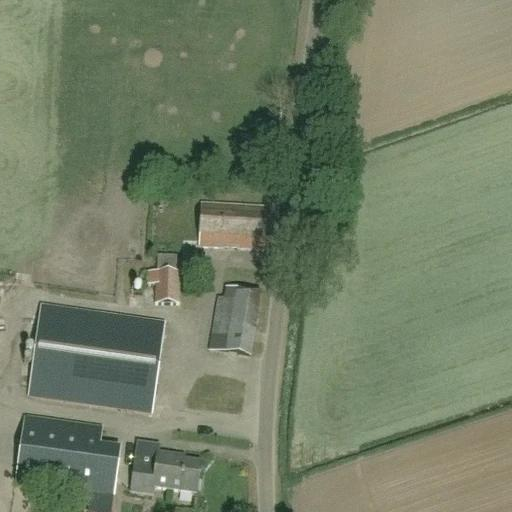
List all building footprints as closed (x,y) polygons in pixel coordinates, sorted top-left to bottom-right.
[(264,253),(266,209),(201,205),(198,249),(264,253)] [(180,307),(181,274),(145,274),(145,287),(154,288),(154,306),(180,307)] [(251,360),(261,295),(226,289),(224,300),(219,299),(210,353),(251,360)] [(153,418),(166,324),(41,307),(28,400),(153,418)] [(120,452),(99,449),(101,430),(24,420),(15,486),(113,499),(120,452)] [(196,497),(201,465),(176,462),(177,458),(158,455),(155,472),(135,469),(131,493),(151,496),(152,491),(196,497)]
